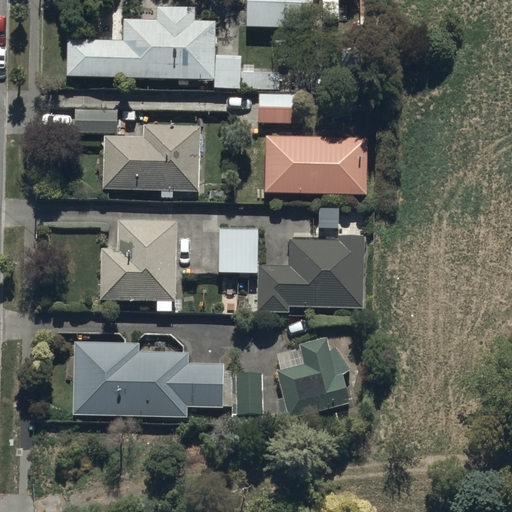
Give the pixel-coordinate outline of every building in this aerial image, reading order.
[(314,0),(248,0),(248,37),(314,38),(314,0)] [(68,87),(168,88),(216,88),(216,95),(279,95),(279,79),(241,79),(241,64),(216,64),(216,30),(195,30),(195,14),(157,14),(157,28),(124,28),(124,48),(68,48),(68,87)] [(305,102),(260,102),(259,131),(304,132),(305,102)] [(118,117),(76,118),(76,142),(119,141),(118,117)] [(143,144),(105,143),(104,198),(161,200),(161,207),(172,207),(172,201),(200,201),(202,136),(143,134),(143,144)] [(367,147),(266,146),(266,203),(366,204),(367,147)] [(177,231),(119,230),(119,257),(103,257),(102,308),(158,308),(158,316),(172,316),(172,310),(176,310),(177,231)] [(258,234),(220,234),(220,284),(258,284),(258,234)] [(290,274),(260,273),(259,320),(290,320),(290,314),(363,314),(364,245),(337,245),(337,248),(290,247),(290,274)] [(278,379),(290,428),(352,412),(344,382),(351,376),(337,355),(330,360),(327,348),(300,354),(301,357),(278,362),(282,378),(278,379)] [(141,351),(76,350),(74,422),(188,424),(188,414),(224,415),(224,374),(190,373),(190,361),(141,360),(141,351)] [(263,381),(237,381),(238,423),(263,423),(263,381)]
